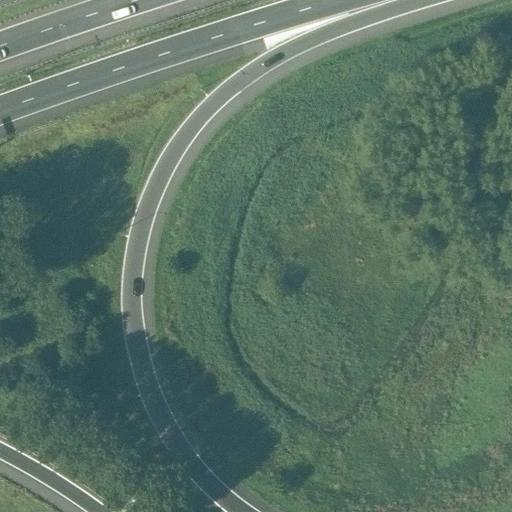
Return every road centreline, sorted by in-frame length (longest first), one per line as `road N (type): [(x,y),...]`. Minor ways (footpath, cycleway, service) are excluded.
road 1 (motorway): [(242,511),(193,468),(152,397),(132,304),(139,226),(167,158),(216,99),(270,59),(384,0)]
road 2 (motorway): [(0,111),(342,0)]
road 3 (motorway): [(0,48),(141,0)]
